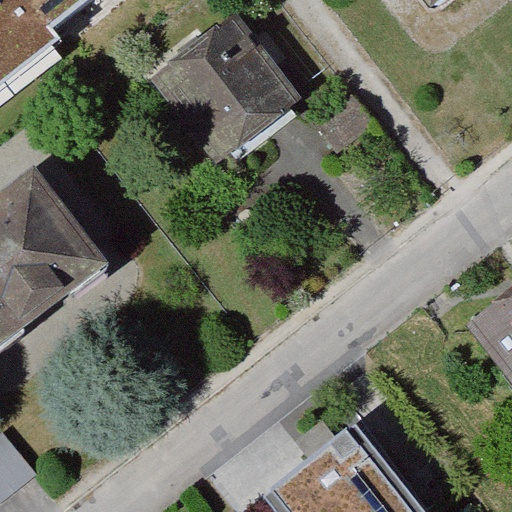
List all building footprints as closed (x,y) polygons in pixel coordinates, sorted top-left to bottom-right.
[(0,0),(0,84),(110,10),(102,0),(0,0)] [(413,0),(437,32),(482,0),(413,0)] [(235,31),(158,93),(231,184),(299,129),(333,171),(378,134),(342,89),(305,118),(235,31)] [(0,215),(0,365),(125,279),(54,178),(0,215)] [(511,304),(454,352),(511,423),(511,304)] [(271,507),(274,511),(410,511),(353,441),(271,507)] [(4,448),(0,451),(0,511),(7,511),(37,489),(4,448)]
